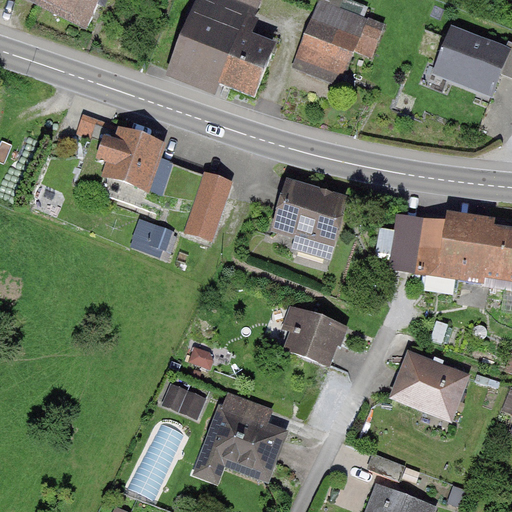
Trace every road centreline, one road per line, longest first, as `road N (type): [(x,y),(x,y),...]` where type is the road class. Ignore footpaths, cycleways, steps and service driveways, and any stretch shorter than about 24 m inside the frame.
road 1 (secondary): [(511,187),(286,147),(0,50)]
road 2 (residential): [(300,511),(385,341)]
